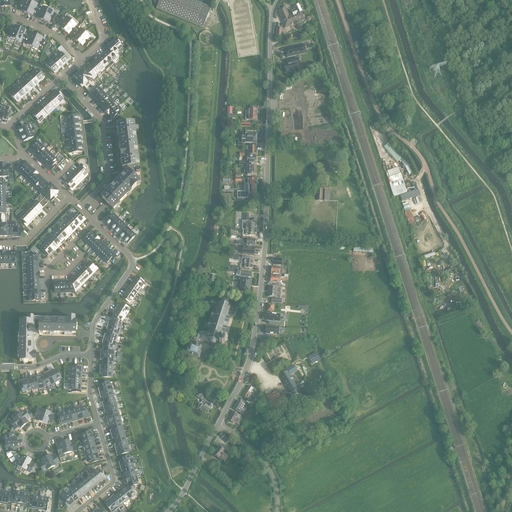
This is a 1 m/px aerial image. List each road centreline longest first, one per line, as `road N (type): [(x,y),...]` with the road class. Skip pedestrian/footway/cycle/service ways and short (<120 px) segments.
road 1 (unclassified): [(219,423),(246,371),(259,309),(277,0)]
road 2 (residential): [(79,207),(106,179),(99,120),(61,78)]
road 3 (residential): [(93,221),(131,267),(92,334)]
